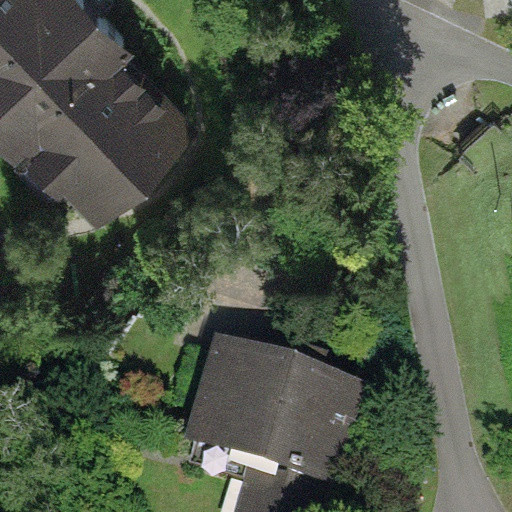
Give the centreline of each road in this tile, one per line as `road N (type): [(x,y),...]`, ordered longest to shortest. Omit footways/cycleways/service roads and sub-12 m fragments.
road 1 (residential): [(385,58),(467,511)]
road 2 (residential): [(385,58),(452,48),(511,74)]
